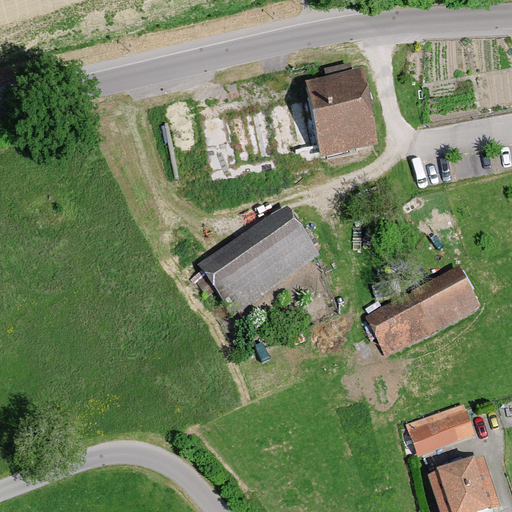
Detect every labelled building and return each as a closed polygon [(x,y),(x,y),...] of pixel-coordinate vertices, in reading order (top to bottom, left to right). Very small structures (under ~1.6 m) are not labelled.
[(373,142),(360,76),(312,86),(325,152),(373,142)] [(317,260),(283,213),(198,275),(233,322),(317,260)] [(479,312),(457,272),(363,322),(384,363),(479,312)] [(471,441),(461,412),(444,418),(405,431),(415,460),(471,441)] [(494,511),(481,466),(426,482),(434,511),(494,511)]
